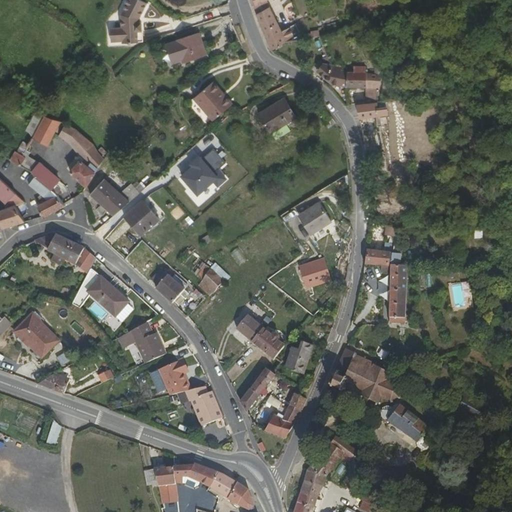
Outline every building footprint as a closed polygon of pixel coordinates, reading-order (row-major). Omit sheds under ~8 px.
[(121,46),(137,46),(137,35),(142,34),(141,27),(139,27),(139,21),(147,13),(134,0),(133,0),(120,16),(121,30),(108,31),(109,44),(121,43),(121,46)] [(268,49),(271,52),(299,42),(296,31),(280,36),(271,10),(257,15),(268,49)] [(201,58),(194,34),(172,42),(172,43),(162,47),(167,65),(177,62),(179,64),(201,58)] [(355,40),(348,43),(352,52),(359,49),(355,40)] [(321,87),(338,89),(339,74),(322,72),(321,87)] [(338,89),(359,89),(358,73),(339,74),(338,89)] [(370,90),(373,75),(358,73),(359,89),(370,90)] [(209,123),(223,111),(211,97),(213,95),(206,87),(190,103),(209,123)] [(359,107),(371,104),(370,90),(359,89),(359,107)] [(211,97),(223,111),(226,108),(213,95),(211,97)] [(290,120),(279,101),(254,116),(266,135),(290,120)] [(372,118),(371,104),(359,107),(350,108),(353,121),(372,118)] [(13,164),(30,174),(51,140),(62,126),(45,119),(23,157),(14,153),(9,161),(13,164)] [(76,133),(67,127),(59,138),(72,149),(81,163),(86,168),(85,170),(96,178),(104,165),(95,152),(89,144),(82,137),(76,133)] [(216,157),(206,166),(218,180),(228,171),(216,157)] [(230,188),(221,177),(218,180),(206,166),(204,163),(192,172),(196,177),(185,185),(203,206),(219,193),(221,196),(230,188)] [(42,224),(67,209),(30,174),(13,164),(8,171),(47,207),(36,214),(42,224)] [(67,178),(88,192),(96,178),(85,170),(78,165),(67,178)] [(112,220),(126,207),(103,183),(90,197),(112,220)] [(0,206),(1,208),(13,199),(0,185),(0,206)] [(130,202),(139,193),(131,185),(122,193),(130,202)] [(6,214),(11,212),(22,209),(13,199),(1,208),(6,214)] [(317,203),(296,216),(307,235),(328,222),(317,203)] [(157,224),(140,206),(123,222),(140,241),(155,227),(154,227),(157,224)] [(0,236),(18,232),(11,212),(6,214),(0,215),(0,236)] [(106,238),(118,229),(111,220),(99,230),(106,238)] [(180,227),(192,237),(198,231),(187,220),(180,227)] [(397,245),(397,233),(385,233),(384,245),(397,245)] [(30,248),(27,249),(47,259),(54,242),(35,247),(30,248)] [(54,242),(47,259),(87,278),(94,264),(84,257),(55,242),(54,242)] [(395,274),(396,259),(371,257),(370,272),(395,274)] [(158,284),(156,287),(174,303),(184,289),(160,267),(151,278),(158,284)] [(409,325),(411,273),(395,273),(395,274),(393,325),(409,325)] [(204,290),(216,302),(225,289),(213,277),(204,290)] [(140,319),(113,295),(99,309),(127,335),(140,319)] [(12,339),(38,366),(56,347),(30,320),(12,339)] [(251,321),(240,336),(256,349),(268,334),(272,328),(265,322),(260,328),(251,321)] [(0,325),(0,338),(9,330),(2,323),(0,325)] [(150,344),(144,331),(120,344),(125,356),(133,352),(141,370),(161,361),(153,343),(150,344)] [(268,334),(256,349),(277,366),(289,352),(283,347),(284,342),(279,339),(274,340),(268,334)] [(125,356),(120,344),(115,347),(120,358),(125,356)] [(315,352),(306,349),(304,356),(296,354),(290,376),(307,381),(315,352)] [(62,366),(70,361),(64,352),(56,357),(62,366)] [(361,362),(344,354),(336,376),(333,376),(330,383),(332,384),(331,388),(329,388),(328,392),(332,393),(332,392),(336,393),(336,395),(340,396),(341,394),(346,397),(345,399),(350,400),(351,398),(356,400),(355,402),(360,404),(360,402),(377,408),(381,399),(385,401),(387,398),(391,401),(394,400),(400,403),(401,401),(405,394),(406,392),(401,389),(402,385),(398,383),(398,385),(391,383),(394,376),(390,374),(389,376),(382,373),(383,371),(379,369),(377,371),(372,369),(373,367),(369,365),(368,367),(360,364),(361,362)] [(111,367),(97,374),(102,383),(115,375),(111,367)] [(65,368),(39,384),(64,393),(67,385),(56,381),(68,374),(65,368)] [(173,374),(170,370),(155,377),(167,402),(176,399),(188,396),(181,380),(183,379),(179,371),(173,374)] [(269,376),(255,394),(265,401),(278,382),(275,380),(269,376)] [(201,425),(224,417),(212,387),(201,391),(199,384),(187,388),(201,425)] [(255,394),(244,410),(250,421),(265,401),(255,394)] [(407,396),(405,394),(401,401),(409,404),(412,399),(409,397),(410,395),(408,394),(407,396)] [(306,404),(302,402),(301,404),(292,400),(289,408),(303,413),(306,404)] [(360,402),(360,404),(358,409),(375,415),(377,408),(360,402)] [(501,420),(470,406),(466,417),(497,430),(501,420)] [(399,408),(398,407),(392,413),(383,416),(380,421),(381,423),(387,428),(389,426),(397,431),(396,433),(405,440),(406,438),(419,446),(419,449),(427,454),(430,453),(434,447),(429,443),(435,433),(399,408)] [(303,413),(289,408),(283,423),(272,419),(269,424),(264,437),(287,445),(300,421),(303,413)] [(46,444),(56,446),(62,424),(54,421),(46,444)] [(264,437),(269,424),(263,422),(255,434),(264,437)] [(262,442),(258,444),(261,452),(266,450),(262,442)] [(336,442),(317,468),(309,475),(326,484),(338,470),(340,467),(346,470),(356,476),(366,461),(336,442)] [(373,466),(366,461),(356,476),(363,481),(373,466)] [(195,464),(173,468),(174,481),(183,479),(187,479),(201,483),(209,488),(217,472),(195,464)] [(173,468),(153,471),(158,493),(176,490),(174,481),(173,468)] [(222,474),(217,472),(209,488),(220,495),(228,500),(236,483),(222,474)] [(326,484),(309,475),(305,485),(323,492),(326,484)] [(174,481),(176,490),(177,493),(185,492),(183,479),(174,481)] [(245,489),(236,483),(228,500),(238,506),(247,510),(252,507),(245,489)] [(367,492),(352,483),(343,496),(356,503),(357,501),(360,503),(367,492)] [(323,492),(305,485),(301,498),(317,505),(323,492)] [(176,490),(158,493),(161,508),(159,508),(159,511),(180,511),(177,493),(176,490)] [(367,492),(360,503),(365,506),(376,511),(381,511),(387,504),(367,492)] [(314,511),(317,505),(301,498),(297,509),(305,511),(314,511)]
